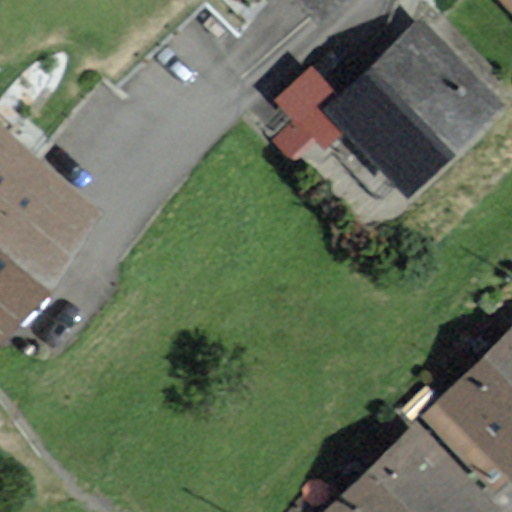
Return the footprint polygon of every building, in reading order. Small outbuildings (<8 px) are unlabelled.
[(333,0),(312,0),(322,10),(333,0)] [(501,106),(416,20),(328,107),(413,193),(501,106)] [(0,332),(100,212),(0,130),(0,332)] [(511,334),(430,415),(496,482),(510,468),(511,470),(511,334)] [(484,511),(490,507),(417,432),(334,511),(484,511)]
